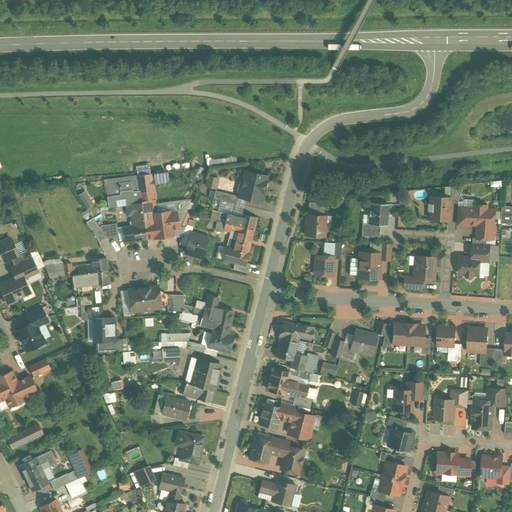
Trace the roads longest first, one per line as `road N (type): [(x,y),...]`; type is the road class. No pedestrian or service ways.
road 1 (secondary): [(0,45),(436,44)]
road 2 (residential): [(436,44),(432,86),(418,108),(333,121),(306,145),(266,284)]
road 3 (residential): [(264,294),(211,511)]
road 4 (residential): [(264,294),(443,305)]
road 5 (residential): [(406,511),(426,434),(511,441)]
road 6 (residential): [(266,284),(190,269),(121,277)]
